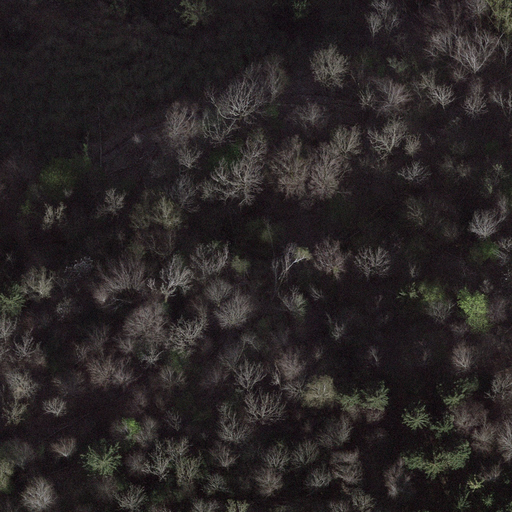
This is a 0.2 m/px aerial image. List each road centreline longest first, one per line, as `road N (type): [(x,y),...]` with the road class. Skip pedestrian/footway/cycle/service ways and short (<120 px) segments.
road 1 (motorway): [(511,8),(266,9),(181,0)]
road 2 (motorway): [(0,468),(118,511)]
